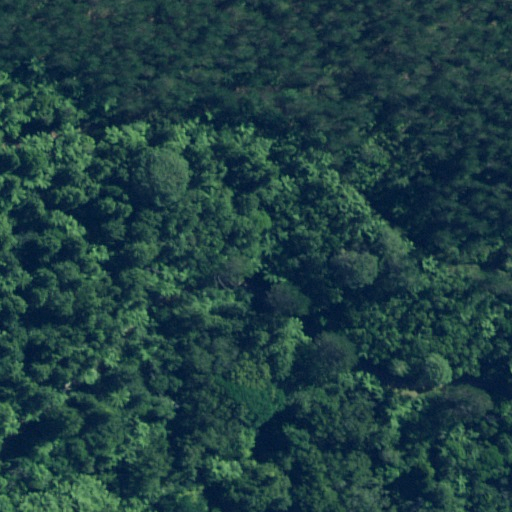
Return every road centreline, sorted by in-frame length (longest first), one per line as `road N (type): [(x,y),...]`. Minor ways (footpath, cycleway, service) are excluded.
road 1 (track): [(0,490),(20,454),(146,344),(189,314),(224,306),(290,320),(410,395),(511,410)]
road 2 (track): [(0,150),(114,130),(225,94),(290,88),(306,94),(346,165),(411,247),(511,279)]
